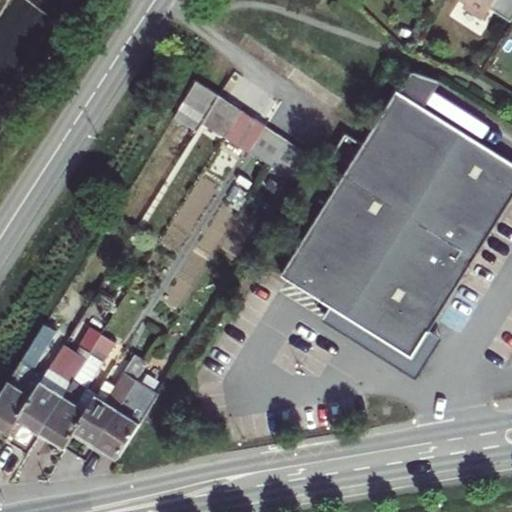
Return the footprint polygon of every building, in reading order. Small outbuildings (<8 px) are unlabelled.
[(511,0),(465,0),(466,0),(464,4),(484,17),(495,0),(511,0)] [(511,158),(427,106),(417,99),(431,76),(414,70),(401,91),(399,89),(361,148),(351,165),(283,273),(333,305),(414,356),(432,327),(511,199),(511,158)] [(228,86),(205,71),(183,107),(206,121),(212,112),(228,86)] [(417,99),(427,106),(443,81),(431,76),(417,99)] [(252,102),(228,86),(212,112),(236,129),(252,102)] [(272,116),(252,102),(236,129),(256,142),(272,116)] [(295,131),(272,116),(256,142),(278,157),(295,131)] [(315,145),(295,131),(278,157),(299,171),(315,145)] [(343,160),(351,165),(361,148),(353,143),(343,160)] [(414,356),(333,305),(326,316),(418,374),(443,333),(432,327),(414,356)] [(98,398),(89,414),(78,431),(100,445),(143,375),(147,367),(134,359),(106,404),(98,398)] [(34,374),(21,366),(0,401),(0,430),(12,437),(21,422),(34,400),(22,392),(34,374)] [(155,381),(143,375),(100,445),(120,456),(161,390),(152,385),(155,381)] [(44,384),(34,400),(21,422),(45,438),(77,385),(64,377),(55,390),(44,384)] [(86,392),(77,385),(45,438),(66,451),(78,431),(89,414),(77,406),(86,392)]
